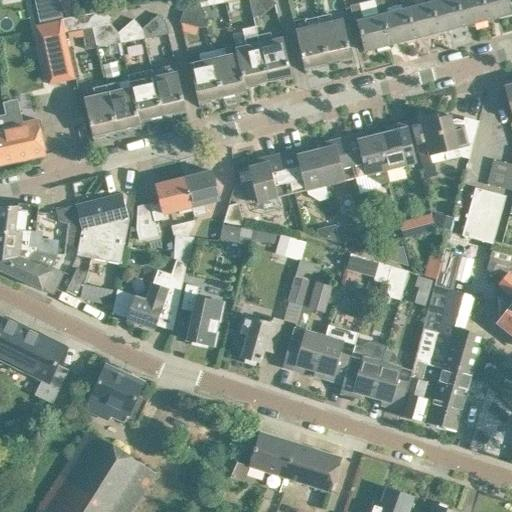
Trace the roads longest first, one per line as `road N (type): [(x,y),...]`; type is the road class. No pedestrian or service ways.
road 1 (residential): [(511,479),(159,369),(0,291)]
road 2 (residential): [(0,193),(511,52)]
